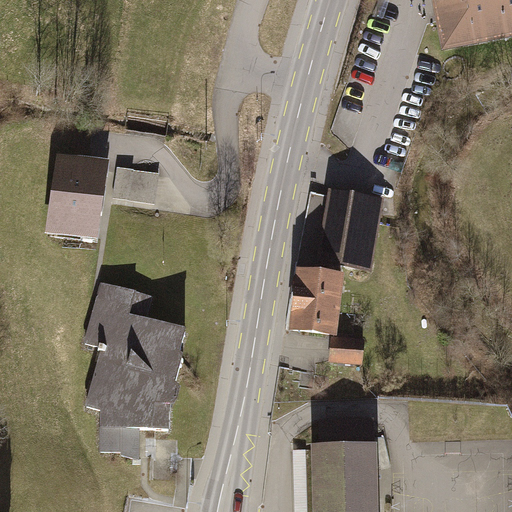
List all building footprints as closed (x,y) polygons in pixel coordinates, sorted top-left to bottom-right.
[(511,0),(432,0),(443,53),(511,39),(511,0)] [(99,246),(110,169),(58,161),(47,239),(99,246)] [(159,177),(117,171),(113,200),(155,206),(159,177)] [(385,204),(330,195),(317,266),(373,275),(385,204)] [(336,343),(343,281),(296,276),(288,338),(336,343)] [(143,435),(168,436),(169,413),(176,410),(180,397),(176,391),(183,364),(178,360),(186,339),(146,326),(152,301),(102,286),(84,346),(100,350),(96,362),(99,363),(85,411),(100,415),(100,455),(138,463),(138,435),(143,435)] [(362,368),(365,348),(332,344),(329,364),(362,368)] [(378,511),(375,418),(309,421),(312,511),(378,511)] [(293,450),(294,511),(306,511),(306,450),(293,450)]
